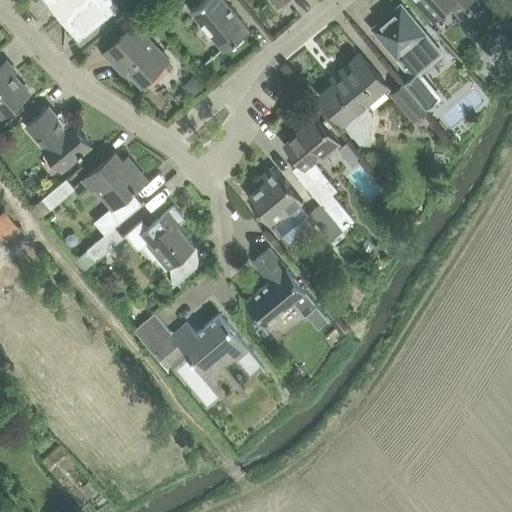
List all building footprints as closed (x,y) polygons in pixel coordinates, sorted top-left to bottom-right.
[(45,0),(79,40),(95,27),(119,7),(113,0),(45,0)] [(224,49),(249,29),(224,0),(202,0),(191,10),(224,49)] [(418,0),(434,17),(450,2),(462,17),(479,1),(477,0),(418,0)] [(382,19),(372,27),(412,76),(404,83),(425,108),(436,98),(416,73),(427,64),(441,53),(401,3),(387,15),(388,18),(385,21),(382,19)] [(143,84),(169,59),(155,44),(145,34),(149,30),(138,19),(119,37),(104,51),(117,64),(121,61),(143,84)] [(320,94),(333,110),(343,122),(360,143),(369,144),(373,108),(368,101),(387,85),(374,68),(361,53),(339,71),(343,75),(320,94)] [(0,65),(0,111),(3,115),(14,106),(30,93),(4,62),(0,65)] [(404,83),(392,93),(413,119),(425,108),(404,83)] [(44,146),(62,168),(91,144),(72,122),(67,127),(49,106),(34,119),(27,124),(44,145),(44,146)] [(317,116),(285,143),(298,159),(300,161),(292,168),(307,186),(320,202),(332,192),(337,188),(314,160),(321,154),(324,157),(340,144),(330,132),(317,116)] [(100,165),(84,178),(92,189),(96,185),(113,206),(109,209),(119,222),(142,202),(132,190),(133,189),(146,178),(135,164),(129,169),(122,160),(115,152),(100,165)] [(248,196),(273,225),(288,213),(303,200),(287,180),(274,165),(262,175),(266,180),(248,196)] [(67,177),(42,198),(50,207),(51,208),(76,188),(67,177)] [(332,192),(320,202),(343,229),(351,223),(354,220),(332,192)] [(320,202),(308,212),(331,239),(343,229),(320,202)] [(133,228),(127,233),(140,248),(146,243),(168,269),(171,267),(173,278),(174,283),(173,284),(174,285),(178,282),(183,277),(197,266),(198,264),(198,261),(197,252),(196,247),(195,246),(177,225),(186,218),(174,204),(148,226),(142,220),(133,228)] [(0,235),(6,242),(21,229),(2,209),(0,210),(0,235)] [(114,225),(87,248),(97,259),(124,236),(114,225)] [(293,300),(302,313),(305,310),(319,327),(329,319),(305,290),(283,262),(270,247),(254,261),(265,274),(269,271),(274,277),(246,301),(259,316),(265,324),(293,300)] [(183,277),(178,282),(183,288),(188,283),(183,277)] [(155,312),(135,328),(159,359),(179,343),(185,349),(201,369),(228,346),(238,358),(249,349),(233,328),(220,313),(197,332),(187,321),(173,333),(155,312)]
